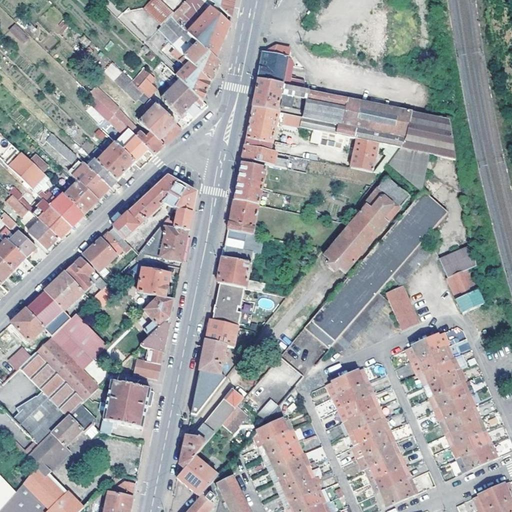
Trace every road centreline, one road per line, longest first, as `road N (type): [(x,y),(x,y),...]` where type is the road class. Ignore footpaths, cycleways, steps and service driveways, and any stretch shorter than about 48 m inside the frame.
road 1 (secondary): [(152,511),(229,142)]
road 2 (tertiary): [(229,142),(176,150),(0,321)]
road 3 (residential): [(381,350),(319,379),(304,397),(355,511)]
road 4 (residential): [(381,350),(452,323),(469,332),(511,416)]
road 5 (residential): [(381,350),(445,496)]
road 6 (secondary): [(229,142),(258,0)]
